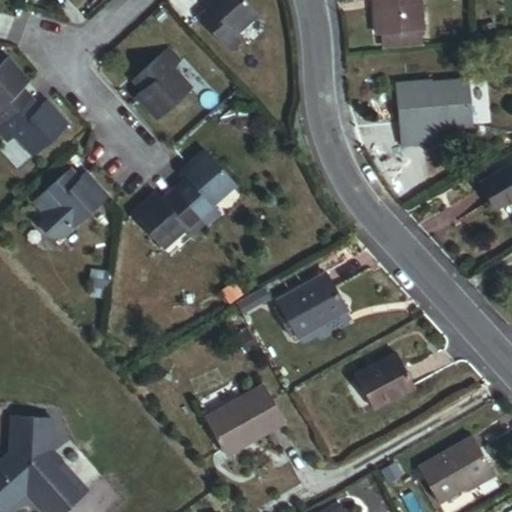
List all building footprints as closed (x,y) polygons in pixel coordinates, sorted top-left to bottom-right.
[(269,23),(247,0),(218,0),(197,20),(232,57),(269,23)] [(355,0),(356,2),(368,2),(376,1),(377,11),(369,12),(371,38),(376,37),(415,35),(412,0),(355,0)] [(0,53),(0,129),(38,94),(0,54),(0,53)] [(169,56),(135,87),(172,126),(205,95),(169,56)] [(468,130),(464,88),(428,90),(427,85),(390,88),(395,146),(433,143),(432,133),(431,125),(442,124),(443,132),(468,130)] [(0,129),(0,134),(36,172),(76,134),(38,94),(0,129)] [(216,148),(178,184),(212,221),(251,185),(216,148)] [(511,153),(468,178),(485,209),(511,193),(511,153)] [(81,168),(33,212),(71,252),(118,207),(81,168)] [(178,184),(140,220),(174,256),(212,221),(178,184)] [(336,272),(285,302),(309,341),(359,311),(336,272)] [(409,354),(363,377),(382,414),(428,390),(409,354)] [(273,384),(213,421),(237,461),(298,424),(273,384)] [(56,486),(80,510),(92,498),(58,461),(62,423),(20,420),(18,456),(0,472),(0,505),(5,511),(16,511),(29,499),(28,493),(37,492),(37,497),(41,501),(56,486)] [(473,433),(418,464),(437,498),(492,467),(473,433)] [(50,511),(77,511),(80,510),(56,486),(41,501),(50,511)] [(363,511),(357,503),(344,511),(363,511)]
